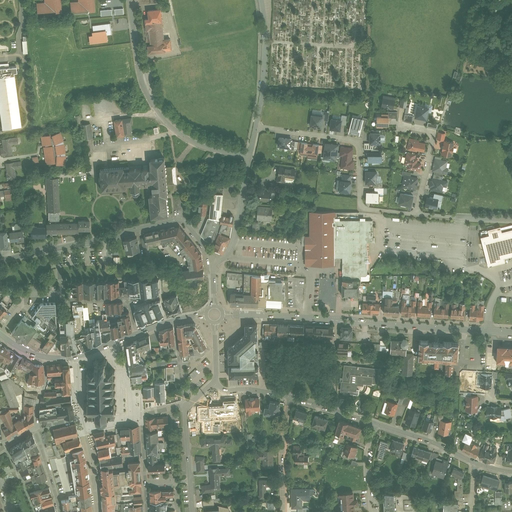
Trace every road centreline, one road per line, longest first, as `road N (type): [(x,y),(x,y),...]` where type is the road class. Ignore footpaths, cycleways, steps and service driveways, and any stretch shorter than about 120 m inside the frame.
road 1 (tertiary): [(223,314),(511,333)]
road 2 (residential): [(256,126),(359,142),(361,209),(416,214)]
road 3 (residential): [(131,0),(142,83),(156,111),(192,143),(249,156)]
road 4 (residential): [(214,263),(182,219),(59,249)]
road 5 (residential): [(136,333),(128,299),(62,298),(59,249)]
road 6 (residential): [(256,126),(261,0)]
